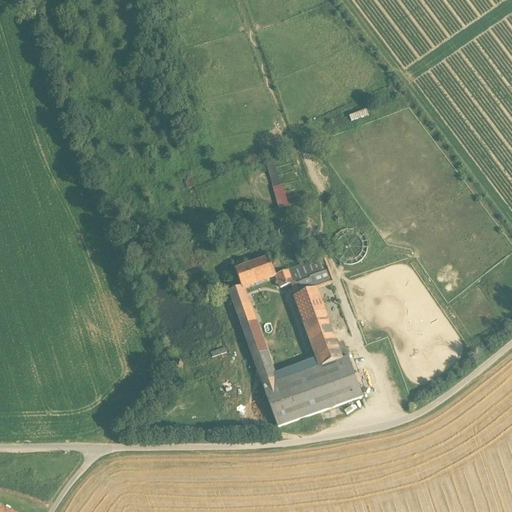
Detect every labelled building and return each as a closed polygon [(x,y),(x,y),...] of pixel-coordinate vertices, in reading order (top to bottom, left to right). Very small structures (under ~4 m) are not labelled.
[(365,111),(348,116),(349,122),(367,117),(365,111)] [(323,258),(288,271),(292,284),(294,292),(296,297),(315,290),(332,284),(333,283),(333,282),(324,259),(324,257),(323,258)] [(274,277),(268,261),(267,258),(234,270),(241,288),(274,277)] [(282,273),(275,275),(276,276),(280,288),(292,284),(288,271),(282,273)] [(241,288),(228,291),(235,309),(247,305),(241,288)] [(335,347),(315,290),(296,297),(321,366),(339,360),(340,360),(339,357),(335,347)] [(275,383),(247,305),(235,309),(251,356),(263,387),(275,383)] [(343,344),(335,347),(339,357),(347,355),(343,344)] [(362,398),(347,357),(340,360),(339,360),(353,401),(362,398)] [(275,383),(263,387),(278,428),(353,401),(339,360),(321,366),(275,383)]
